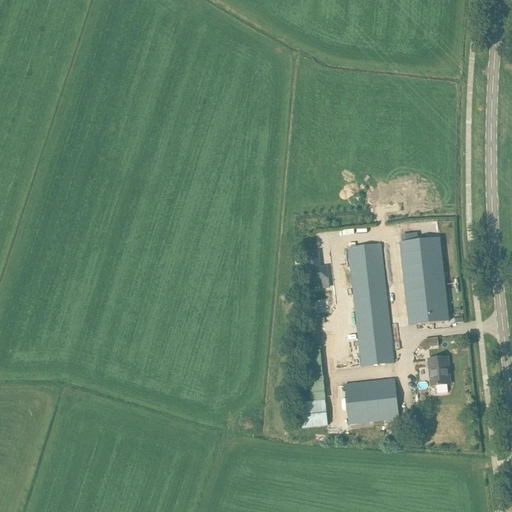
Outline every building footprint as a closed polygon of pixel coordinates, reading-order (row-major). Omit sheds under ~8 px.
[(401,243),(410,326),(449,322),(440,239),(401,243)] [(348,248),(361,368),(395,365),(382,245),(348,248)] [(310,290),(323,288),(321,278),(328,277),(327,266),(320,266),(318,250),(306,251),(310,290)] [(305,356),(310,402),(298,404),(301,429),(328,426),(325,401),(326,401),(321,354),(305,356)] [(449,385),(448,371),(449,371),(448,358),(429,360),(432,387),(449,385)] [(344,385),(349,426),(400,421),(395,380),(344,385)]
